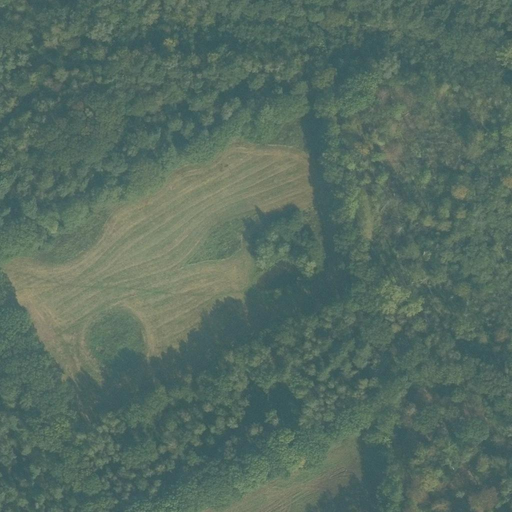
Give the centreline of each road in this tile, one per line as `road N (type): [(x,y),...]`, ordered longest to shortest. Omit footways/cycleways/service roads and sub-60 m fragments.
road 1 (track): [(334,80),(363,290),(377,318),(511,445)]
road 2 (track): [(0,330),(97,511)]
